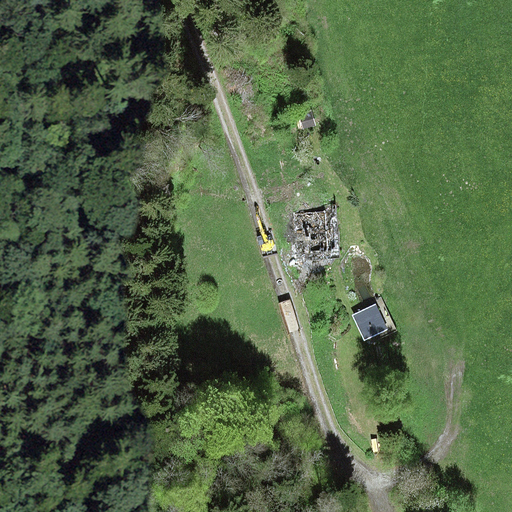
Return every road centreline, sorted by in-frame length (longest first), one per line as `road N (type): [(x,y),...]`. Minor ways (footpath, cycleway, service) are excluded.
road 1 (track): [(198,0),(330,440),(353,466),(382,473)]
road 2 (track): [(382,473),(417,463),(462,412),(477,323)]
